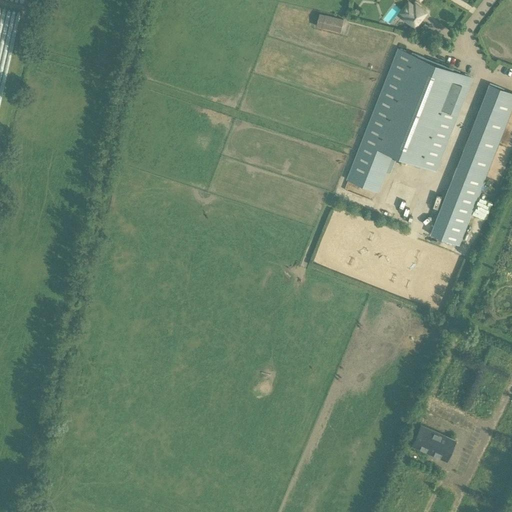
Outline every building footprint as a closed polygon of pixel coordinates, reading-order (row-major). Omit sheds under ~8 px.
[(415,29),(429,12),(415,1),(413,4),(408,0),(407,0),(398,13),(403,17),(401,19),(415,29)] [(318,13),(316,27),(342,30),(344,16),(318,13)] [(401,47),(365,141),(350,180),(379,192),(387,171),(391,172),(398,154),(435,169),(472,75),(401,47)] [(511,90),(491,82),(432,232),(460,243),(511,110),(511,90)] [(344,187),(340,196),(368,208),(372,200),(344,187)] [(457,439),(421,423),(411,445),(447,461),(457,439)]
